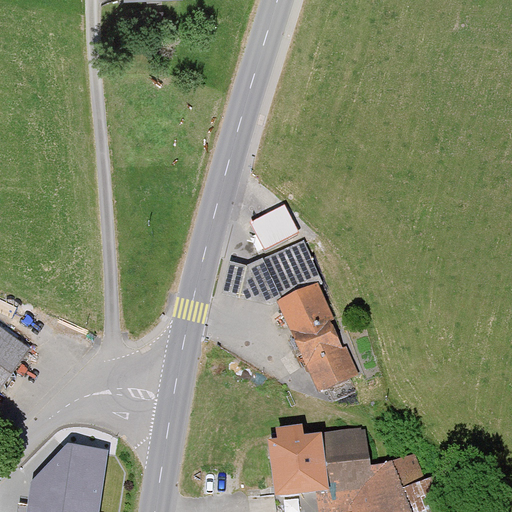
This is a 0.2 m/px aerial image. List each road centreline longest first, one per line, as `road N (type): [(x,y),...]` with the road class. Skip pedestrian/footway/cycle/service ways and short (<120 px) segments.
road 1 (secondary): [(172,401),(224,176),(277,0)]
road 2 (residential): [(126,391),(96,0)]
road 3 (residential): [(126,391),(83,394),(0,461)]
road 4 (unknown): [(190,310),(244,316),(307,375)]
